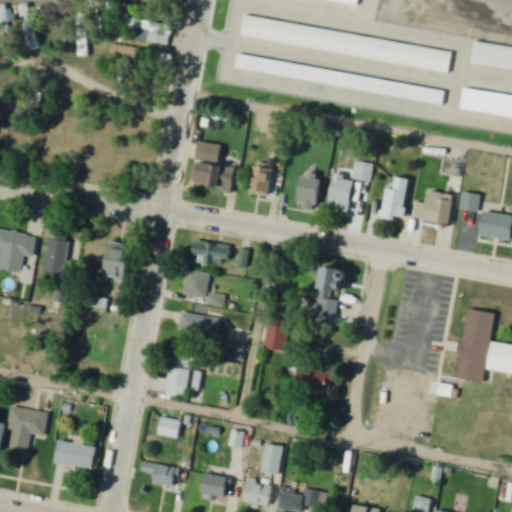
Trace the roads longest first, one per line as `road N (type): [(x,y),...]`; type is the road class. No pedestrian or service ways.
road 1 (residential): [(110,511),(202,0)]
road 2 (residential): [(511,270),(0,183)]
road 3 (residential): [(384,248),(359,382),(357,440)]
